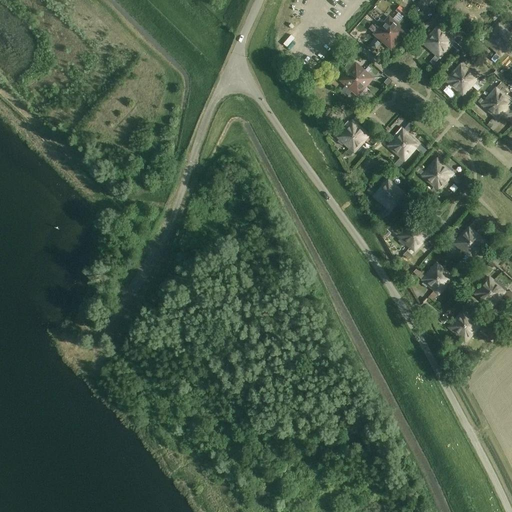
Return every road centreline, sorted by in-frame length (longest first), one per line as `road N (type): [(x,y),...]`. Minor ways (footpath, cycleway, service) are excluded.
road 1 (unclassified): [(509,511),(381,272),(233,60)]
road 2 (unclassified): [(97,343),(158,251),(233,60)]
